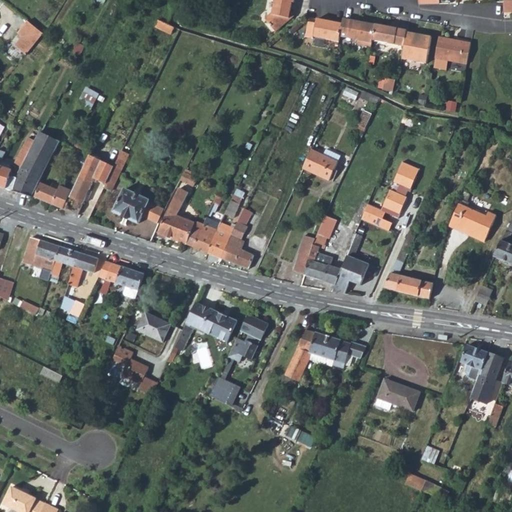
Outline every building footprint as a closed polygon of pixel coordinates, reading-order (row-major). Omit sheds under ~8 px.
[(294,0),(274,0),(271,14),(265,20),(275,31),(294,16),(290,11),(291,8),(292,2),(294,2),(294,0)] [(511,0),(503,0),(503,2),(503,12),(511,11),(511,0)] [(342,23),(317,18),(316,23),(308,21),(305,37),(313,38),(313,36),(339,41),(340,36),(342,23)] [(375,24),(343,18),(342,23),(340,36),(358,40),(357,43),(371,46),(372,39),(375,24)] [(174,27),(159,20),(155,28),(172,34),(175,27),(174,27)] [(17,48),(26,56),(41,40),(44,36),(28,23),(19,35),(24,39),(17,48)] [(407,31),(375,24),(372,39),(404,46),(406,32),(407,31)] [(431,37),(406,32),(404,46),(401,58),(426,63),(431,37)] [(471,43),(439,36),(435,58),(466,64),(471,43)] [(384,81),(383,90),(392,92),(394,83),(384,81)] [(98,93),(85,87),(77,105),(91,111),(98,93)] [(359,100),(376,106),(379,99),(362,92),(359,100)] [(361,126),(365,128),(372,115),(365,111),(358,125),(361,126)] [(49,138),(53,130),(45,126),(41,133),(40,133),(36,142),(16,180),(12,192),(33,198),(43,176),(48,168),(60,143),(49,138)] [(15,166),(2,162),(0,165),(0,187),(12,192),(16,180),(36,142),(29,138),(15,166)] [(324,155),(313,150),(304,169),(330,180),(338,162),(324,155)] [(327,150),(324,155),(338,162),(341,156),(327,150)] [(129,155),(123,152),(115,168),(122,172),(129,155)] [(97,179),(107,184),(115,168),(90,156),(89,157),(64,210),(77,216),(95,181),(96,182),(97,179)] [(385,213),(398,219),(407,199),(405,198),(408,190),(410,190),(419,171),(400,163),(392,183),(399,186),(396,194),(388,191),(380,211),(367,206),(360,221),(388,232),(392,224),(382,220),(385,213)] [(55,171),(48,168),(43,176),(50,180),(55,171)] [(122,172),(115,168),(107,184),(105,189),(112,192),(122,172)] [(180,182),(193,188),(197,180),(184,173),(180,182)] [(53,190),(40,185),(35,198),(63,210),(71,192),(55,185),(53,190)] [(157,235),(193,249),(207,218),(201,216),(197,224),(195,224),(194,225),(176,217),(188,195),(183,192),(184,189),(181,187),(166,214),(157,235)] [(143,217),(159,225),(165,212),(148,205),(150,202),(125,190),(114,213),(139,224),(143,217)] [(237,191),(234,200),(242,202),(245,193),(237,191)] [(221,200),(217,198),(216,199),(207,218),(193,249),(207,254),(217,232),(220,226),(221,223),(217,221),(212,230),(208,228),(221,200)] [(469,204),(461,201),(450,227),(485,243),(496,217),(488,214),(486,217),(467,209),(469,204)] [(239,205),(231,202),(222,222),(229,224),(231,220),(232,221),(236,213),(239,206),(239,205)] [(251,213),(244,210),(234,231),(231,237),(221,259),(248,270),(253,257),(243,253),(245,252),(249,242),(244,240),(243,242),(241,241),(247,228),(244,227),(251,213)] [(304,276),(335,286),(340,271),(330,268),(332,260),(317,255),(319,249),(321,250),(325,239),(321,238),(322,235),(330,237),(338,219),(327,214),(319,233),(317,239),(304,275),(304,276)] [(234,231),(220,226),(217,232),(231,237),(234,231)] [(511,232),(511,229),(508,228),(503,236),(494,257),(511,265),(511,245),(507,244),(511,232)] [(407,254),(417,232),(410,229),(401,250),(401,252),(407,254)] [(231,237),(217,232),(207,254),(221,259),(231,237)] [(360,237),(354,235),(351,243),(340,271),(335,286),(332,293),(345,295),(349,283),(360,286),(368,265),(352,259),(360,237)] [(294,272),(304,275),(317,239),(306,236),(294,272)] [(41,279),(50,282),(52,276),(61,248),(31,238),(24,263),(44,270),(41,279)] [(63,264),(75,268),(80,253),(61,248),(52,276),(59,277),(63,264)] [(400,270),(407,254),(401,252),(394,268),(400,270)] [(99,259),(80,253),(75,268),(69,286),(78,289),(83,271),(94,274),(99,259)] [(144,275),(106,262),(99,278),(106,280),(100,293),(106,296),(109,290),(107,289),(110,282),(126,288),(123,294),(124,296),(135,300),(137,292),(138,292),(144,275)] [(383,289),(429,300),(433,284),(397,276),(400,270),(394,268),(383,289)] [(12,284),(0,279),(0,296),(7,300),(12,284)] [(492,292),(481,287),(479,292),(475,302),(486,306),(492,292)] [(24,302),(21,308),(28,312),(38,315),(39,313),(40,310),(33,306),(24,302)] [(77,302),(68,321),(77,326),(86,306),(77,302)] [(210,311),(195,304),(172,353),(176,355),(179,351),(183,353),(194,329),(227,344),(237,322),(210,310),(210,311)] [(172,326),(147,314),(138,331),(163,343),(172,326)] [(250,363),(257,349),(260,343),(268,326),(247,316),(239,333),(247,337),(244,344),(235,340),(230,351),(239,355),(238,357),(242,359),(250,363)] [(347,356),(360,361),(366,348),(351,343),(351,345),(341,342),(315,334),(305,331),(296,350),(311,355),(309,360),(343,370),(344,366),(349,368),(350,362),(345,361),(347,356)] [(467,346),(460,364),(467,366),(465,372),(467,376),(468,376),(467,379),(476,382),(480,371),(487,353),(467,346)] [(134,354),(119,347),(112,364),(125,370),(123,375),(142,385),(149,369),(131,360),(134,354)] [(308,362),(309,360),(311,355),(296,350),(293,356),(308,362)] [(229,353),(226,360),(239,365),(242,359),(238,357),(229,353)] [(502,359),(487,353),(480,371),(477,380),(470,399),(486,405),(494,382),(502,359)] [(308,362),(293,356),(280,383),(290,388),(293,381),(298,383),(308,362)] [(511,362),(510,362),(503,383),(511,386),(511,362)] [(44,369),(41,376),(60,385),(63,379),(44,369)] [(158,375),(149,371),(139,391),(148,395),(158,375)] [(235,387),(217,379),(213,387),(231,395),(226,407),(232,409),(241,390),(235,387)] [(420,394),(385,381),(375,406),(389,412),(392,405),(413,413),(420,394)] [(231,395),(213,387),(208,398),(226,406),(226,407),(231,395)] [(502,407),(495,404),(487,426),(494,429),(502,407)] [(289,437),(313,444),(316,434),(293,427),(289,437)] [(423,458),(435,462),(440,449),(428,445),(423,458)] [(449,493),(442,490),(408,476),(404,485),(439,499),(446,502),(449,493)] [(502,488),(498,486),(493,498),(498,500),(502,488)] [(42,511),(47,504),(37,500),(38,498),(13,487),(5,504),(20,511),(42,511)]
